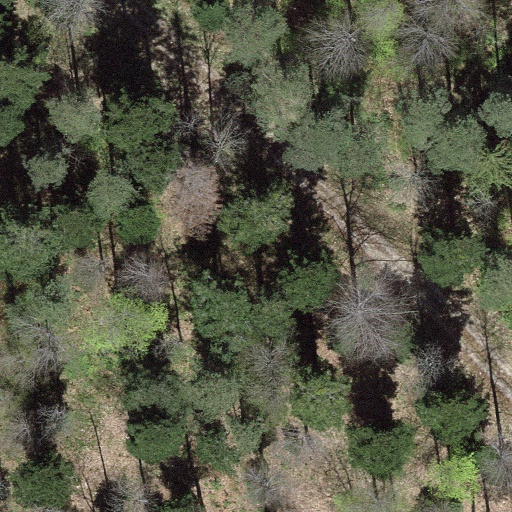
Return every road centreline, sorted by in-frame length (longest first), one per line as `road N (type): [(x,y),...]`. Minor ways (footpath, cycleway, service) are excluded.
road 1 (track): [(511,384),(107,0)]
road 2 (track): [(511,85),(174,70),(0,21)]
